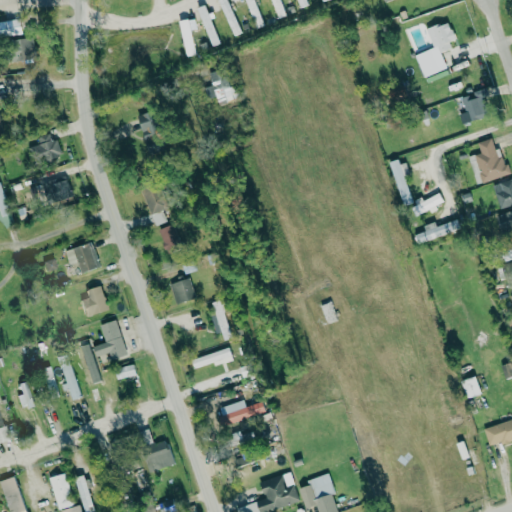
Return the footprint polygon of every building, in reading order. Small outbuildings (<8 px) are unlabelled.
[(219,0),(233,34),(240,31),(227,0),(219,0)] [(246,0),(256,24),(263,21),(254,0),(246,0)] [(272,0),(278,14),(286,11),(281,0),(272,0)] [(198,6),(213,43),(220,40),(205,3),(198,6)] [(178,20),(186,56),(196,54),(187,18),(178,20)] [(0,21),(0,39),(21,37),(20,19),(0,21)] [(433,47),(415,54),(424,77),(448,67),(441,52),(451,48),(449,41),(455,39),(448,20),(426,29),(433,47)] [(34,58),(32,37),(11,38),(13,60),(34,58)] [(218,104),(234,99),(224,67),(208,72),(212,84),(205,87),(208,98),(216,96),(218,104)] [(461,95),(464,112),(460,113),(461,122),(488,117),(484,91),(461,95)] [(136,116),(150,154),(167,148),(153,109),(136,116)] [(53,132),(35,137),(37,144),(27,146),(31,161),(59,153),(53,132)] [(510,174),(505,158),(498,160),(492,138),(477,142),(481,153),(468,156),(476,184),(510,174)] [(412,203),(403,174),(409,172),(404,159),(390,163),(403,205),(412,203)] [(53,201),(71,195),(65,175),(42,182),(46,194),(51,193),(53,201)] [(511,203),(511,178),(511,179),(492,186),(500,208),(511,203)] [(157,180),(140,187),(155,225),(167,221),(162,208),(167,206),(157,180)] [(0,227),(12,225),(2,181),(0,181),(0,227)] [(443,201),(439,191),(410,205),(415,216),(432,208),(432,207),(443,201)] [(511,229),(511,209),(495,216),(502,233),(511,229)] [(460,228),(457,218),(437,226),(435,221),(423,225),(425,231),(414,234),(418,244),(460,228)] [(167,252),(182,245),(172,223),(156,230),(167,252)] [(65,249),(68,264),(78,262),(80,272),(98,268),(93,243),(65,249)] [(55,268),(52,258),(43,261),(46,271),(55,268)] [(195,298),(189,277),(169,284),(175,304),(195,298)] [(87,297),(80,299),(85,317),(108,309),(101,285),(85,290),(87,297)] [(208,302),(216,333),(221,331),(223,340),(231,338),(221,299),(208,302)] [(99,324),(105,342),(93,345),(96,356),(110,351),(112,358),(126,354),(116,319),(99,324)] [(71,341),(87,388),(97,384),(82,337),(71,341)] [(233,360),(229,347),(191,359),(194,368),(214,362),(215,365),(233,360)] [(500,365),(505,378),(511,375),(511,370),(508,362),(500,365)] [(81,397),(71,363),(61,365),(67,386),(68,385),(72,399),(81,397)] [(115,368),(117,379),(136,374),(134,363),(115,368)] [(48,389),(56,387),(49,366),(41,368),(48,389)] [(461,380),(466,398),(481,393),(475,376),(461,380)] [(21,408),(32,405),(27,381),(19,383),(21,394),(18,395),(21,408)] [(458,417),(451,389),(441,392),(448,419),(458,417)] [(265,412),(262,401),(246,406),(244,399),(218,408),(223,425),(265,412)] [(501,441),(502,445),(511,441),(511,418),(483,428),(489,445),(501,441)] [(167,439),(152,443),(149,428),(141,430),(149,468),(172,462),(167,439)] [(264,499),(237,507),(238,511),(266,511),(299,502),(290,471),(259,481),(264,499)] [(71,505),(62,473),(48,477),(58,509),(71,505)] [(339,511),(327,473),(306,480),(308,485),(298,488),(305,508),(316,505),(318,511),(339,511)] [(88,511),(94,511),(83,474),(74,477),(83,511),(88,511)] [(27,511),(16,475),(0,479),(0,481),(9,511),(27,511)]
